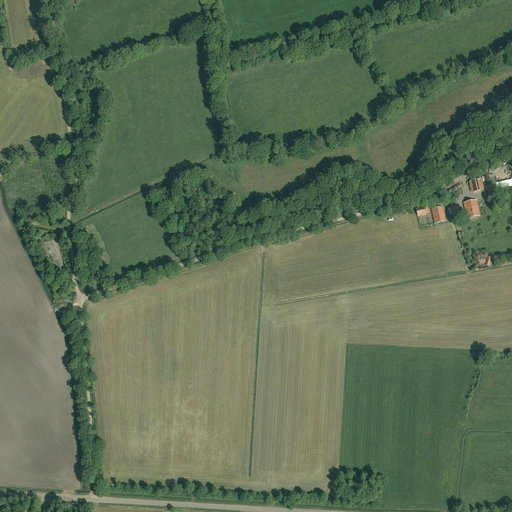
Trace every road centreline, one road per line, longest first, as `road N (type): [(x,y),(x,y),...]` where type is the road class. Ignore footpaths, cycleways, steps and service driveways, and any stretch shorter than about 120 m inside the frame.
road 1 (track): [(81,299),(239,244),(422,198),(465,174)]
road 2 (unclassified): [(301,511),(0,494)]
road 3 (track): [(81,299),(95,499)]
road 4 (track): [(72,143),(68,226),(81,299)]
road 5 (track): [(62,0),(52,12),(72,143)]
